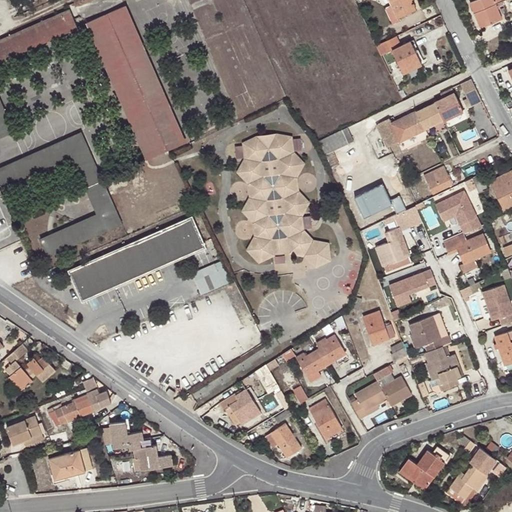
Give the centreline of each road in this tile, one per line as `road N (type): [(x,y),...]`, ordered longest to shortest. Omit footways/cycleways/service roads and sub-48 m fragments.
road 1 (tertiary): [(0,297),(241,459)]
road 2 (unknown): [(179,419),(325,313),(350,264),(347,218)]
road 3 (tertiary): [(0,508),(210,487),(241,459)]
road 4 (residential): [(502,401),(452,285),(433,260)]
road 5 (unclassified): [(502,401),(372,450)]
